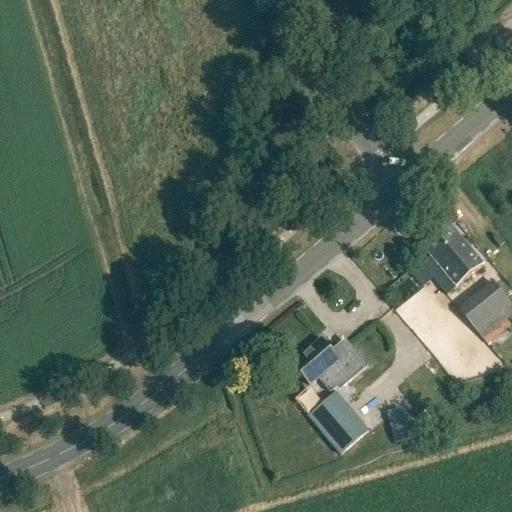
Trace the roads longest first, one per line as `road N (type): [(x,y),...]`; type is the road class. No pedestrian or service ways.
road 1 (tertiary): [(0,483),(148,400),(397,187)]
road 2 (tertiary): [(397,187),(323,83),(324,49),(342,0)]
road 3 (tertiary): [(397,187),(511,90)]
road 4 (track): [(511,270),(422,166)]
